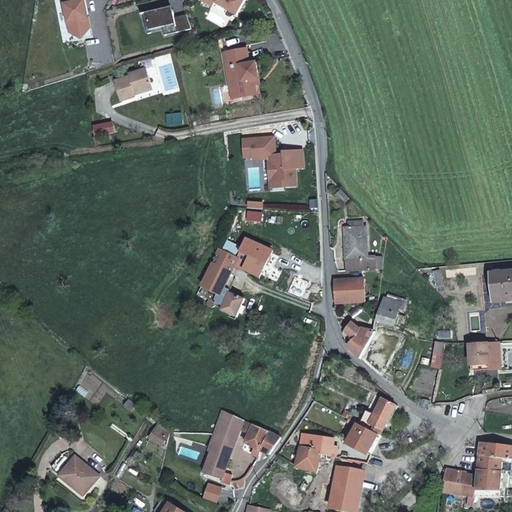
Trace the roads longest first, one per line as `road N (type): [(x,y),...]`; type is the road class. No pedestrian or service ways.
road 1 (unclassified): [(270,0),(323,125),(333,341),(409,405),(472,437)]
road 2 (unknown): [(317,108),(160,125)]
